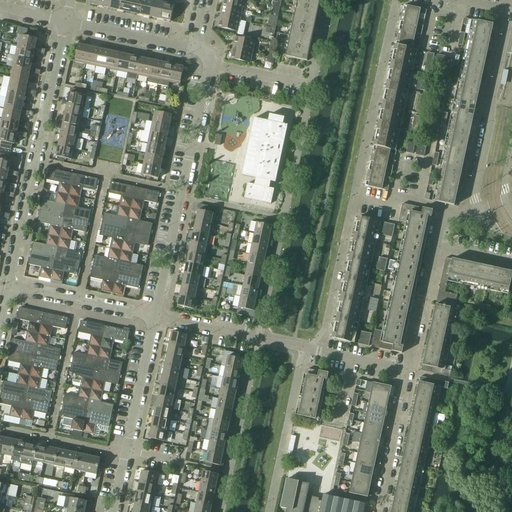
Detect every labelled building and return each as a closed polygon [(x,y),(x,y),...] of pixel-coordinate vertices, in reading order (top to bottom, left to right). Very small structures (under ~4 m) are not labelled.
[(111,0),(101,0),(100,6),(110,9),(111,0)] [(111,0),(110,9),(120,11),(122,0),(111,0)] [(122,0),(120,11),(130,13),(132,0),(122,0)] [(143,0),(132,0),(130,13),(140,15),(143,0)] [(153,1),(148,0),(143,0),(140,15),(150,17),(153,1)] [(243,0),(223,0),(224,1),(223,1),(222,5),(223,5),(223,6),(241,10),(243,0)] [(320,1),(315,0),(297,0),(294,16),(315,21),(317,14),(321,15),(323,8),(318,7),(320,1)] [(163,3),(153,1),(150,17),(160,19),(163,3)] [(174,5),(163,3),(160,19),(170,22),(174,5)] [(241,10),(223,6),(222,7),(221,7),(221,11),(220,17),(239,21),(241,10)] [(277,18),(280,7),(272,6),(270,16),(277,18)] [(426,11),(404,6),(401,16),(418,20),(419,14),(425,15),(426,11)] [(315,21),(294,16),(290,36),(311,41),(313,34),(317,35),(318,28),(314,27),(315,21)] [(418,20),(401,16),(399,26),(422,31),(423,26),(417,25),(418,20)] [(220,17),(219,23),(218,22),(217,26),(218,26),(218,28),(237,32),(239,21),(220,17)] [(474,21),(470,41),(488,45),(493,25),(474,21)] [(422,31),(399,26),(397,36),(414,39),(415,34),(421,35),(422,31)] [(37,39),(19,35),(17,46),(34,50),(35,48),(37,39)] [(311,41),(290,36),(285,57),(307,61),(308,54),(313,55),(314,48),(310,47),(311,41)] [(414,39),(397,36),(395,46),(413,50),(418,51),(418,46),(413,45),(414,39)] [(254,42),(235,38),(235,39),(234,39),(233,42),(234,43),(233,48),(252,52),(254,42)] [(470,41),(466,61),(484,65),(488,45),(470,41)] [(89,47),(78,45),(74,62),(85,64),(89,47)] [(260,45),(258,52),(266,53),(268,47),(260,45)] [(32,60),(34,52),(39,53),(40,49),(35,48),(34,50),(17,46),(15,55),(15,57),(32,60)] [(413,50),(395,46),(391,66),(409,70),(413,50)] [(99,49),(89,47),(85,64),(95,67),(99,49)] [(252,52),(233,48),(232,54),(231,54),(230,58),(231,58),(231,59),(249,63),(252,52)] [(110,52),(99,49),(95,67),(106,69),(110,52)] [(120,54),(110,52),(106,69),(116,71),(120,54)] [(434,54),(427,53),(423,73),(429,74),(434,54)] [(127,73),(131,56),(120,54),(116,71),(127,73)] [(137,76),(141,58),(131,56),(127,73),(126,78),(136,80),(137,76)] [(32,60),(15,57),(12,67),(30,71),(30,69),(32,60)] [(148,78),(152,61),(141,58),(137,76),(148,78)] [(157,85),(162,63),(152,61),(148,78),(147,82),(157,85)] [(466,61),(461,81),(480,85),(484,65),(466,61)] [(169,82),(173,65),(162,63),(157,85),(168,87),(169,82)] [(180,85),(183,67),(173,65),(169,82),(180,85)] [(409,70),(391,66),(386,86),(405,90),(409,70)] [(30,71),(12,67),(10,78),(27,81),(29,73),(34,74),(35,70),(30,69),(30,71)] [(429,74),(423,73),(419,90),(426,91),(429,74)] [(27,81),(10,78),(8,88),(25,92),(26,90),(27,81)] [(461,81),(457,101),(476,105),(480,85),(461,81)] [(405,90),(386,86),(382,106),(401,110),(405,90)] [(25,92),(8,88),(6,98),(23,102),(25,94),(30,95),(31,91),(26,90),(25,92)] [(72,94),(69,93),(67,104),(84,108),(86,97),(72,94)] [(415,111),(421,113),(425,96),(419,95),(415,111)] [(23,102),(6,98),(4,109),(21,113),(21,110),(23,102)] [(457,101),(453,121),(471,125),(476,105),(457,101)] [(84,108),(67,104),(65,114),(82,118),(84,108)] [(401,110),(382,106),(378,126),(396,130),(401,110)] [(21,113),(4,109),(1,119),(18,123),(20,115),(25,116),(26,112),(21,110),(21,113)] [(171,115),(154,111),(152,122),(169,126),(171,115)] [(82,118),(65,114),(62,125),(79,129),(82,118)] [(283,125),(284,118),(269,115),(268,122),(254,119),(241,176),(256,179),(254,185),(247,184),(244,199),(271,204),(274,189),(269,188),(270,182),(275,183),(287,126),(283,125)] [(414,116),(410,133),(417,134),(420,117),(414,116)] [(18,123),(1,119),(0,125),(0,130),(16,134),(17,131),(18,123)] [(453,121),(448,142),(467,146),(471,125),(453,121)] [(169,126),(152,122),(150,133),(167,137),(169,126)] [(79,129),(62,125),(60,135),(77,139),(79,129)] [(396,130),(378,126),(373,146),(392,150),(396,130)] [(16,134),(0,130),(0,141),(14,144),(16,136),(21,137),(22,133),(17,131),(16,134)] [(167,137),(150,133),(147,143),(165,147),(167,137)] [(417,134),(410,133),(406,153),(412,154),(417,134)] [(77,139),(60,135),(58,146),(75,150),(77,139)] [(448,142),(444,161),(463,166),(467,146),(448,142)] [(165,147),(147,143),(145,154),(162,157),(165,147)] [(415,155),(424,157),(426,145),(418,143),(415,155)] [(75,150),(58,146),(55,157),(58,157),(64,159),(73,160),(75,150)] [(392,150),(373,146),(371,156),(388,160),(389,154),(395,155),(396,151),(392,150)] [(0,170),(8,173),(8,170),(10,162),(5,161),(6,155),(0,153),(0,170)] [(162,157),(145,154),(143,164),(160,168),(162,157)] [(388,160),(371,156),(369,166),(392,171),(393,167),(387,165),(388,160)] [(444,161),(440,181),(458,185),(463,166),(444,161)] [(160,168),(143,164),(141,175),(158,179),(160,168)] [(392,171),(369,166),(367,176),(384,180),(385,174),(391,175),(392,171)] [(73,174),(49,169),(46,180),(59,183),(57,193),(68,196),(73,174)] [(8,173),(0,170),(0,181),(6,183),(7,175),(12,176),(13,172),(8,170),(8,173)] [(97,179),(73,174),(68,196),(80,198),(82,188),(95,191),(97,179)] [(384,180),(367,176),(365,186),(366,187),(387,191),(388,186),(383,185),(384,180)] [(440,181),(435,202),(454,206),(458,185),(440,181)] [(135,187),(110,182),(108,194),(121,196),(118,206),(130,209),(135,187)] [(159,193),(135,187),(130,209),(142,211),(144,201),(157,204),(159,193)] [(3,194),(0,192),(0,203),(1,204),(3,196),(8,197),(9,193),(4,191),(3,194)] [(55,203),(42,200),(40,211),(64,217),(68,196),(57,193),(55,203)] [(90,211),(78,208),(80,198),(68,196),(64,217),(88,222),(90,211)] [(402,337),(415,276),(428,217),(431,218),(432,211),(402,204),(398,221),(408,223),(385,332),(385,333),(402,337)] [(116,216),(104,214),(101,225),(126,230),(130,209),(118,206),(116,216)] [(152,224),(140,221),(142,211),(130,209),(126,230),(150,235),(152,224)] [(215,214),(198,210),(195,221),(213,225),(215,214)] [(64,217),(40,211),(37,223),(50,225),(48,235),(59,238),(64,217)] [(88,222),(64,217),(59,238),(71,240),(73,230),(86,233),(88,222)] [(358,217),(353,238),(372,242),(377,221),(358,217)] [(213,225),(195,221),(193,232),(210,235),(213,225)] [(274,227),(256,223),(254,234),(271,238),(274,227)] [(394,225),(384,223),(381,235),(392,238),(394,225)] [(126,230),(101,225),(99,236),(111,239),(109,249),(121,251),(126,230)] [(150,235),(126,230),(121,251),(133,254),(135,244),(147,246),(150,235)] [(210,235),(193,232),(191,242),(208,246),(210,235)] [(271,238),(254,234),(252,244),(269,248),(271,238)] [(46,245),(33,242),(31,254),(55,259),(59,238),(48,235),(46,245)] [(81,253),(69,250),(71,240),(59,238),(55,259),(79,264),(81,253)] [(353,238),(349,258),(368,262),(372,242),(353,238)] [(208,246),(191,242),(189,253),(206,257),(208,246)] [(269,248),(252,244),(250,255),(267,259),(269,248)] [(107,259),(95,256),(92,267),(116,272),(121,251),(109,249),(107,259)] [(143,266),(130,264),(133,254),(121,251),(116,272),(141,277),(143,266)] [(206,257),(189,253),(186,263),(204,267),(206,257)] [(31,254),(28,265),(41,268),(39,278),(50,280),(55,259),(31,254)] [(267,259),(250,255),(247,265),(264,269),(267,259)] [(349,258),(345,278),(364,282),(368,262),(349,258)] [(387,259),(378,258),(377,264),(386,266),(387,259)] [(445,292),(447,281),(448,278),(447,278),(452,259),(446,258),(435,305),(454,309),(457,295),(445,292)] [(79,264),(55,259),(50,280),(62,283),(64,273),(77,275),(79,264)] [(472,264),(452,259),(447,278),(448,278),(468,282),(472,264)] [(204,267),(186,263),(184,274),(201,278),(204,267)] [(492,268),(472,264),(468,282),(488,287),(492,268)] [(264,269),(247,265),(245,276),(262,280),(264,269)] [(116,272),(92,267),(90,278),(102,281),(100,291),(112,294),(116,272)] [(511,274),(511,272),(492,268),(488,287),(508,291),(511,274)] [(141,277),(116,272),(112,294),(123,296),(126,286),(138,289),(141,277)] [(201,278),(184,274),(182,285),(199,288),(201,278)] [(262,280),(245,276),(243,287),(260,290),(262,280)] [(345,278),(340,298),(359,302),(364,282),(345,278)] [(230,291),(241,292),(242,285),(231,284),(230,291)] [(199,288),(182,285),(180,295),(197,299),(199,288)] [(260,290),(243,287),(240,297),(258,301),(260,290)] [(197,299),(180,295),(177,306),(194,310),(197,299)] [(258,301),(240,297),(238,308),(255,312),(258,301)] [(340,298),(336,318),(355,322),(359,302),(340,298)] [(378,300),(370,298),(368,304),(377,306),(378,300)] [(454,309),(435,305),(431,325),(450,329),(454,309)] [(43,313),(19,308),(16,319),(29,322),(27,332),(39,335),(43,313)] [(67,318),(43,313),(39,335),(50,337),(52,327),(65,330),(67,318)] [(336,318),(332,339),(350,343),(355,322),(336,318)] [(105,326),(81,321),(78,333),(91,335),(89,345),(100,348),(105,326)] [(450,329),(431,325),(427,345),(445,349),(450,329)] [(129,332),(105,326),(100,348),(112,350),(114,340),(127,343),(129,332)] [(402,337),(385,333),(385,332),(375,330),(371,347),(401,354),(403,347),(400,346),(402,337)] [(25,342),(12,339),(10,350),(34,356),(39,335),(27,332),(25,342)] [(186,347),(189,336),(182,335),(172,332),(169,343),(186,347)] [(371,334),(360,332),(358,344),(368,347),(371,334)] [(61,350),(48,347),(50,337),(39,335),(34,356),(58,361),(61,350)] [(186,347),(169,343),(167,354),(184,357),(186,347)] [(96,369),(100,348),(89,345),(88,346),(87,353),(86,355),(74,353),(71,364),(96,369)] [(445,349),(427,345),(422,366),(441,370),(441,369),(445,349)] [(122,363),(110,360),(112,350),(100,348),(96,369),(120,374),(122,363)] [(200,356),(200,355),(201,351),(190,349),(189,355),(199,357),(200,356)] [(34,356),(10,350),(7,362),(20,364),(18,374),(29,377),(34,356)] [(243,371),(245,360),(239,359),(240,355),(224,351),(220,366),(225,367),(243,371)] [(184,357),(167,354),(165,364),(182,368),(184,357)] [(58,361),(34,356),(29,377),(41,379),(43,369),(56,372),(58,361)] [(96,369),(71,364),(69,375),(82,378),(79,388),(91,390),(96,369)] [(182,368),(165,364),(162,375),(180,379),(182,368)] [(441,370),(422,366),(421,371),(450,377),(451,371),(441,369),(441,370)] [(243,371),(225,367),(223,378),(240,382),(243,371)] [(120,374),(96,369),(91,390),(103,393),(105,383),(118,385),(120,374)] [(315,420),(322,389),(324,380),(327,381),(328,374),(308,369),(298,416),(315,420)] [(16,384),(3,382),(1,393),(25,398),(29,377),(18,374),(16,384)] [(180,379),(162,375),(160,385),(177,389),(180,379)] [(52,392),(39,389),(41,379),(29,377),(25,398),(49,403),(52,392)] [(420,377),(419,381),(419,382),(437,386),(437,387),(447,389),(448,383),(420,377)] [(240,382),(223,378),(221,389),(238,392),(240,382)] [(437,386),(419,382),(414,403),(433,407),(437,387),(437,386)] [(391,387),(372,383),(370,393),(389,397),(391,387)] [(177,389),(160,385),(158,396),(175,400),(177,389)] [(77,398),(65,395),(62,406),(87,411),(91,390),(79,388),(77,398)] [(238,392),(221,389),(219,399),(236,403),(238,392)] [(113,405),(101,402),(103,393),(91,390),(87,411),(111,416),(113,405)] [(20,419),(25,398),(1,393),(0,395),(0,404),(11,406),(9,417),(16,418),(20,419)] [(389,397),(370,393),(368,403),(387,407),(389,397)] [(175,400),(158,396),(155,407),(173,410),(175,400)] [(47,414),(49,403),(25,398),(20,419),(32,422),(34,412),(47,414)] [(236,403),(219,399),(216,410),(233,413),(236,403)] [(387,407),(368,403),(366,413),(385,417),(387,407)] [(433,407),(414,403),(410,423),(429,427),(433,407)] [(87,411),(62,406),(60,417),(73,420),(70,430),(82,433),(87,411)] [(173,410),(155,407),(153,417),(170,421),(173,410)] [(233,413),(216,410),(214,420),(231,424),(233,413)] [(111,416),(87,411),(82,433),(94,435),(96,425),(108,428),(111,416)] [(385,417),(366,413),(364,423),(382,427),(385,417)] [(170,421),(153,417),(151,428),(168,431),(170,421)] [(231,424),(214,420),(209,419),(207,430),(212,431),(229,434),(231,424)] [(382,427),(364,423),(362,433),(380,437),(382,427)] [(410,423),(406,443),(424,447),(429,427),(410,423)] [(168,431),(151,428),(149,439),(166,442),(168,431)] [(229,434),(212,431),(207,430),(205,440),(209,441),(227,445),(229,434)] [(380,437),(362,433),(359,443),(378,447),(380,437)] [(15,441),(4,438),(1,454),(11,457),(15,441)] [(25,443),(15,441),(11,457),(22,459),(25,443)] [(227,445),(209,441),(207,452),(224,456),(227,445)] [(32,466),(33,461),(36,445),(25,443),(22,459),(21,464),(32,466)] [(378,447),(359,443),(357,453),(376,457),(378,447)] [(424,447),(406,443),(401,463),(420,467),(424,447)] [(47,447),(36,445),(33,461),(43,463),(47,447)] [(57,450),(47,447),(43,463),(54,466),(57,450)] [(68,452),(57,450),(54,466),(64,468),(68,452)] [(78,454),(68,452),(64,468),(75,470),(78,454)] [(224,456),(207,452),(205,463),(222,467),(224,456)] [(376,457),(357,453),(355,463),(374,467),(376,457)] [(89,456),(78,454),(75,470),(85,472),(89,456)] [(95,480),(100,459),(89,456),(85,472),(84,477),(95,480)] [(374,467),(355,463),(353,473),(372,477),(374,467)] [(420,467),(401,463),(397,483),(416,487),(420,467)] [(159,475),(142,471),(139,482),(156,486),(159,475)] [(220,475),(203,471),(201,482),(218,486),(220,475)] [(372,477),(353,473),(351,483),(370,487),(372,477)] [(363,511),(365,504),(323,495),(322,501),(318,501),(319,498),(307,496),(309,484),(286,479),(280,508),(286,509),(285,511),(363,511)] [(156,486),(139,482),(137,493),(154,496),(156,486)] [(218,486),(201,482),(198,493),(216,497),(218,486)] [(10,485),(0,483),(0,494),(2,495),(7,496),(10,485)] [(370,487),(351,483),(349,493),(367,497),(370,487)] [(397,483),(393,503),(412,507),(416,487),(397,483)] [(154,496),(137,493),(135,503),(152,507),(154,496)] [(216,497),(198,493),(196,503),(213,507),(216,497)] [(81,511),(84,511),(86,502),(66,497),(58,495),(56,506),(63,508),(68,509),(81,511)] [(150,511),(152,507),(135,503),(132,511),(150,511)] [(212,511),(213,507),(196,503),(194,511),(212,511)] [(393,503),(390,511),(410,511),(412,507),(393,503)]
